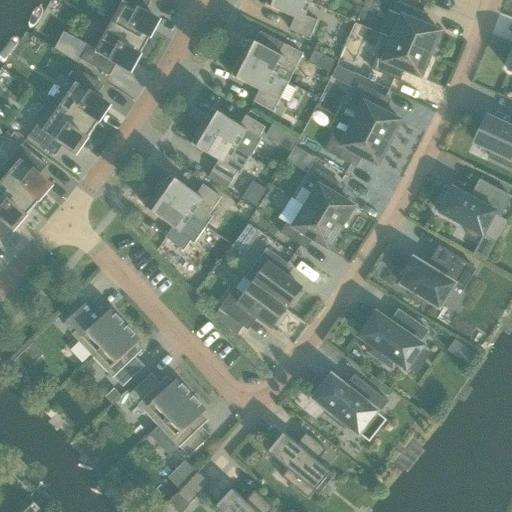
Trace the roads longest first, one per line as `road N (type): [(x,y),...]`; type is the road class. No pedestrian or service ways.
road 1 (residential): [(64,217),(216,381),(238,398),(264,396),(328,327),(430,159),(496,0)]
road 2 (residential): [(64,217),(110,162),(201,0)]
